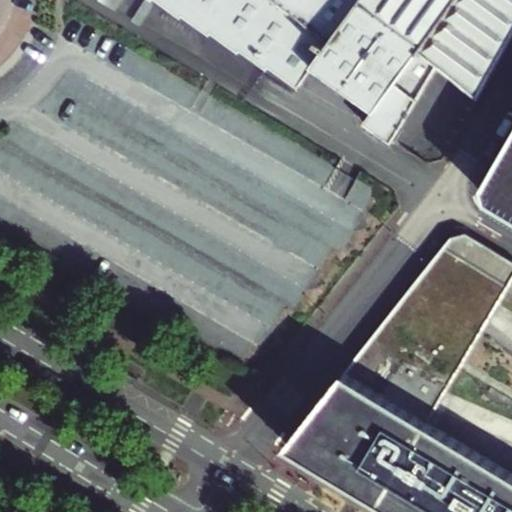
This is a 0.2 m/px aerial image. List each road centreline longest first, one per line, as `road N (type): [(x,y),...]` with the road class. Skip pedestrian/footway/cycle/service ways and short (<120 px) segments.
road 1 (residential): [(95,0),(436,204)]
road 2 (residential): [(436,204),(226,469)]
road 3 (primary): [(226,469),(0,337)]
road 4 (primary): [(0,410),(168,511)]
road 5 (residential): [(511,79),(436,204)]
